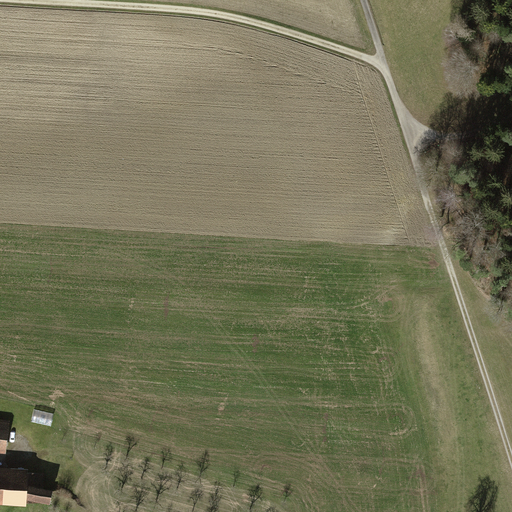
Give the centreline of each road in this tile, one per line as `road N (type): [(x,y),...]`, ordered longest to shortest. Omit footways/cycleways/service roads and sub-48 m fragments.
road 1 (track): [(363,0),(511,459)]
road 2 (track): [(382,59),(196,12),(0,0)]
